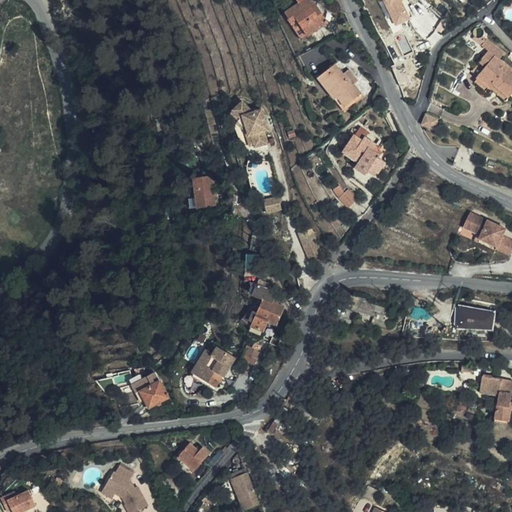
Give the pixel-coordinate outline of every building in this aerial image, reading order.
[(302,40),(328,23),(321,13),(318,15),(307,0),(296,0),(299,3),(285,12),(292,22),(296,20),(300,24),(294,29),(302,40)] [(312,0),(307,0),(318,15),(321,13),(312,0)] [(399,2),(401,0),(381,0),(404,22),(412,14),(399,2)] [(292,22),(285,12),(284,13),(294,29),(300,24),(296,20),(292,22)] [(483,37),(483,34),(481,31),(478,29),(475,29),(473,31),(471,34),(471,37),(473,40),(476,41),(479,41),(481,40),(483,37)] [(511,94),(511,76),(497,63),(502,57),(485,43),(479,49),(486,55),(467,76),(475,82),(472,86),(481,94),(485,91),(502,105),(511,94)] [(335,64),(318,78),(335,99),(337,98),(345,107),(362,93),(354,84),(354,83),(351,84),(344,74),(335,64)] [(350,70),(344,74),(351,84),(354,83),(354,84),(358,81),(350,70)] [(243,101),(230,113),(238,121),(235,125),(243,147),(244,149),(263,144),(266,142),(263,132),(269,129),(263,108),(253,112),(243,101)] [(238,121),(230,113),(229,112),(224,116),(228,121),(223,126),(231,150),(243,147),(235,125),(238,121)] [(422,115),(419,125),(433,128),(435,119),(422,115)] [(365,139),(366,138),(369,133),(361,127),(356,134),(365,139)] [(374,150),(377,146),(377,145),(366,138),(365,139),(356,134),(346,149),(361,159),(358,163),(355,167),(366,174),(369,172),(370,169),(377,173),(385,162),(379,158),(381,155),(374,150)] [(379,147),(377,146),(374,150),(381,155),(382,153),(381,152),(380,150),(379,149),(379,147)] [(361,159),(346,149),(343,153),(358,163),(361,159)] [(216,206),(213,176),(194,178),(198,208),(216,206)] [(337,196),(343,190),(339,185),(333,190),(337,196)] [(349,189),(345,193),(339,198),(349,208),(358,199),(349,189)] [(267,211),(283,209),(281,196),(265,198),(267,211)] [(504,231),(469,214),(462,229),(479,238),(478,240),(495,249),(495,251),(508,257),(511,248),(511,243),(501,238),(504,231)] [(314,244),(308,231),(300,235),(307,248),(314,244)] [(257,282),(259,255),(246,254),(245,281),(257,282)] [(258,284),(253,295),(261,298),(263,299),(272,303),(274,299),(276,295),(271,292),(273,287),(270,286),(268,289),(258,284)] [(261,298),(249,312),(252,314),(254,310),(257,312),(263,299),(261,298)] [(269,321),(277,324),(284,307),(278,304),(279,301),(274,299),(272,303),(263,299),(257,312),(254,310),(252,314),(249,312),(241,321),(264,331),(269,321)] [(352,315),(359,317),(362,307),(374,311),(375,308),(356,303),(352,315)] [(456,327),(495,329),(496,307),(457,305),(456,327)] [(362,307),(359,317),(381,324),(378,331),(394,335),(396,329),(389,326),(392,319),(392,316),(374,311),(362,307)] [(389,326),(396,329),(398,322),(392,319),(389,326)] [(222,338),(216,347),(209,355),(206,353),(196,365),(213,379),(223,366),(226,368),(238,352),(222,338)] [(209,355),(216,347),(209,341),(190,365),(210,382),(213,379),(196,365),(206,353),(209,355)] [(247,361),(253,364),(255,365),(261,352),(247,345),(241,359),(247,361)] [(249,374),(253,364),(247,361),(242,371),(249,374)] [(497,399),(495,426),(510,428),(511,409),(508,409),(510,383),(491,382),(491,378),(481,377),(481,397),(497,399)] [(169,398),(160,380),(141,390),(150,408),(169,398)] [(173,413),(177,411),(175,407),(164,412),(166,417),(173,414),(173,413)] [(195,471),(210,453),(204,446),(199,451),(190,444),(179,457),(195,471)] [(113,463),(109,471),(124,479),(128,471),(113,463)] [(262,500),(248,467),(234,473),(234,476),(246,506),(262,500)] [(124,479),(109,471),(106,470),(98,485),(109,491),(117,495),(122,500),(120,502),(129,511),(145,498),(132,483),(128,486),(125,483),(126,480),(124,479)] [(109,491),(98,485),(95,491),(106,497),(109,491)] [(22,511),(37,505),(30,489),(18,495),(16,490),(3,496),(9,510),(13,508),(15,511),(22,511)]
